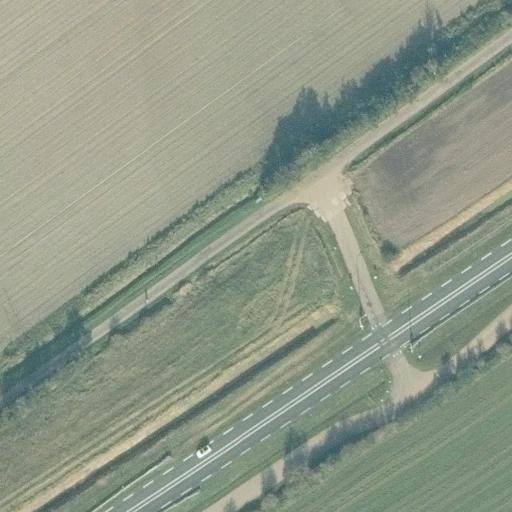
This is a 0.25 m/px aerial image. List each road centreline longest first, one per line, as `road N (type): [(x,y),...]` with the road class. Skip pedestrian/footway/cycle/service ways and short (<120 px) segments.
road 1 (unclassified): [(0,405),(316,179)]
road 2 (primary): [(131,511),(385,342)]
road 3 (unclassified): [(316,179),(511,36)]
road 4 (unclassified): [(222,511),(336,435),(414,397)]
road 5 (unclassified): [(385,342),(316,179)]
road 6 (primary): [(385,342),(511,257)]
road 7 (unclassified): [(414,397),(511,318)]
